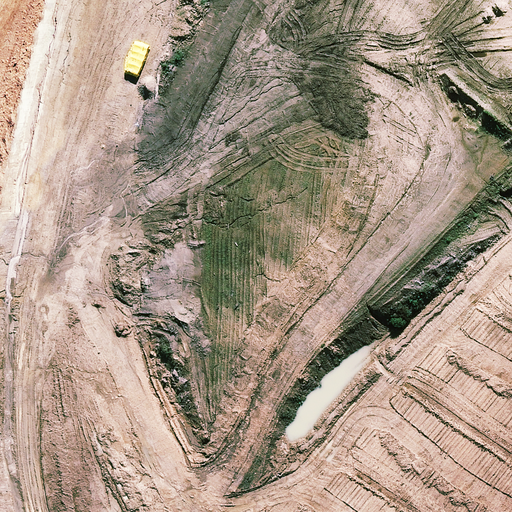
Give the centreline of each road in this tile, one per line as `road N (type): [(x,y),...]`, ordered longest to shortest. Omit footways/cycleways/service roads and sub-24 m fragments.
road 1 (secondary): [(45,0),(299,511)]
road 2 (secondary): [(237,511),(0,26)]
